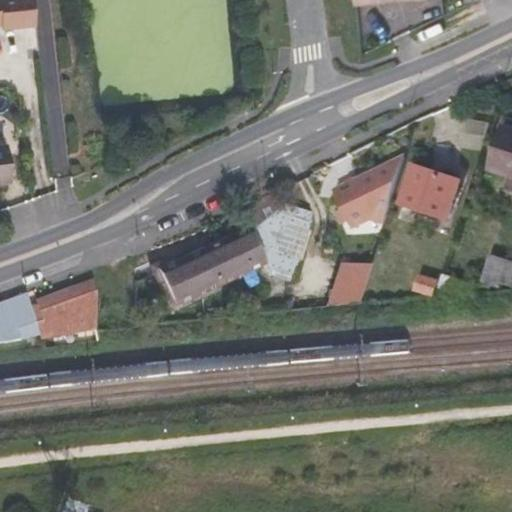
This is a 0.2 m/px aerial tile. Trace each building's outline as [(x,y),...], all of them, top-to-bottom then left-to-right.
[(33,0),(0,0),(0,24),(2,24),(2,29),(36,25),(33,0)] [(511,120),(507,119),(505,125),(490,173),(511,180),(509,191),(511,191),(511,120)] [(370,216),(385,221),(404,156),(329,190),(347,227),(370,216)] [(403,205),(448,220),(461,182),(414,167),(403,205)] [(247,227),(248,229),(265,265),(256,269),(260,276),(274,269),(253,224),(247,227)] [(265,265),(248,229),(157,270),(174,307),(256,269),(265,265)] [(511,285),(511,262),(491,255),(482,284),(502,290),(504,283),(511,285)] [(443,275),(436,299),(477,295),(479,287),(443,275)] [(0,302),(0,342),(97,329),(96,297),(90,280),(38,300),(28,294),(0,302)]
